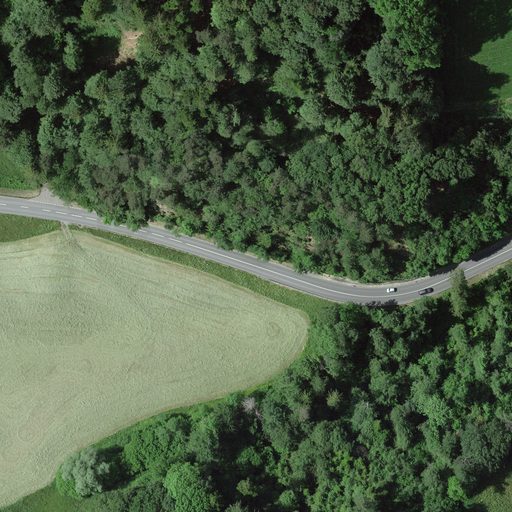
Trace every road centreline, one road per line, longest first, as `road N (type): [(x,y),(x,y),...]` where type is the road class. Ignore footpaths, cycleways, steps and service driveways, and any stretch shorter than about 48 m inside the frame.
road 1 (tertiary): [(511,244),(423,285),(361,294),(125,226),(0,205)]
road 2 (track): [(0,121),(56,194),(67,243)]
